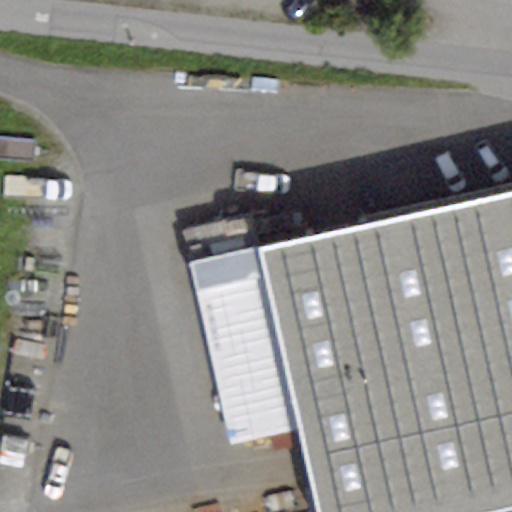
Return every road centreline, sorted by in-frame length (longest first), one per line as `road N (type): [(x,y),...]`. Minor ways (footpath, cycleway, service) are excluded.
road 1 (residential): [(511,58),(0,10)]
road 2 (unknown): [(0,71),(98,107),(112,135),(94,488)]
